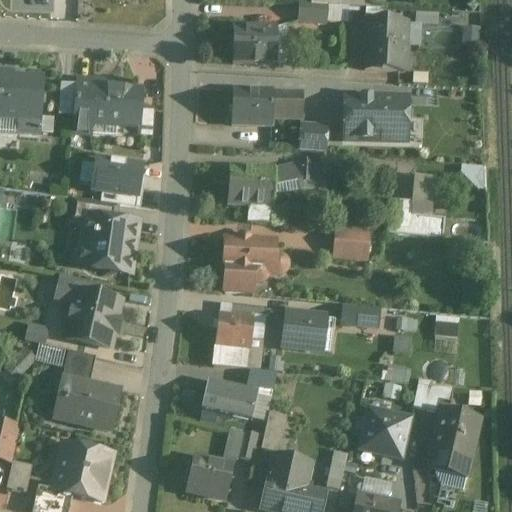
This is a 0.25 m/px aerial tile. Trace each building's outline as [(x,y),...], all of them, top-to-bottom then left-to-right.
[(339,0),(310,0),(310,6),(327,7),(340,8),(339,0)] [(339,0),(340,8),(358,9),(358,0),(339,0)] [(310,6),(298,6),(297,24),(325,26),(326,22),(336,23),(337,10),(326,10),(327,7),(310,6)] [(365,47),(404,49),(405,23),(364,22),(363,47),(365,47)] [(275,30),(233,29),(233,66),(276,67),(275,30)] [(404,49),(365,47),(364,72),(404,74),(406,49),(404,49)] [(42,82),(12,80),(12,76),(0,74),(0,119),(18,121),(39,122),(42,82)] [(94,83),(75,82),(71,137),(90,138),(91,127),(90,127),(90,128),(89,128),(90,110),(92,110),(93,92),(94,83)] [(140,93),(106,91),(106,93),(93,92),(92,110),(90,110),(89,128),(90,128),(90,127),(91,127),(116,128),(116,127),(138,129),(137,131),(138,131),(140,93)] [(271,94),(232,93),(231,128),(271,129),(271,121),(301,122),(302,95),(272,95),(271,94)] [(407,100),(344,98),(343,143),(406,145),(407,100)] [(39,122),(18,121),(17,135),(37,136),(37,138),(40,139),(41,131),(39,131),(39,122)] [(325,130),(300,128),(299,154),(323,156),(325,130)] [(401,200),(415,201),(415,161),(393,161),(392,181),(401,182),(401,200)] [(142,169),(96,163),(91,193),(102,194),(100,205),(118,208),(136,210),(142,169)] [(313,166),(298,165),(297,185),(313,186),(313,166)] [(489,190),(490,167),(467,167),(466,189),(489,190)] [(273,173),(229,171),(227,207),(247,208),(271,209),(272,195),(282,196),(283,179),(273,179),(273,173)] [(100,205),(72,202),(71,213),(87,215),(86,220),(116,224),(118,208),(100,205)] [(413,204),(390,203),(387,237),(410,239),(412,218),(413,204)] [(271,209),(247,208),(247,225),(270,227),(271,209)] [(116,224),(86,220),(87,215),(71,213),(69,225),(84,228),(80,251),(74,256),(73,263),(78,269),(130,276),(137,227),(116,224)] [(444,221),(412,218),(410,239),(442,242),(444,221)] [(318,232),(294,231),(293,250),(317,251),(318,232)] [(367,235),(337,232),(334,259),(361,261),(367,235)] [(249,237),(247,235),(241,235),(240,243),(224,242),(223,273),(225,273),(224,295),(252,297),(253,276),(279,277),(284,275),(287,270),(287,265),(284,260),(280,258),(274,258),(274,244),(250,243),(250,240),(249,237)] [(0,281),(0,308),(17,310),(20,276),(1,274),(0,281)] [(120,304),(75,294),(64,340),(110,350),(120,304)] [(266,310),(231,307),(229,320),(252,322),(251,330),(262,331),(263,321),(264,321),(266,310)] [(378,312),(343,308),(341,327),(376,330),(378,312)] [(321,319),(285,315),(281,350),(317,354),(321,319)] [(438,317),(438,350),(457,350),(458,317),(438,317)] [(229,320),(218,319),(215,348),(213,369),(246,372),(248,352),(249,352),(250,344),(261,345),(262,331),(251,330),(252,322),(229,320)] [(399,337),(397,353),(412,355),(414,339),(399,337)] [(35,360),(55,364),(57,354),(37,349),(35,360)] [(94,360),(67,353),(59,383),(65,385),(66,381),(88,386),(94,360)] [(276,375),(249,373),(245,391),(258,394),(257,398),(271,401),(276,375)] [(88,386),(66,381),(65,385),(59,383),(52,420),(57,421),(110,433),(119,393),(88,386)] [(245,391),(207,382),(200,412),(251,424),(257,398),(258,394),(245,391)] [(453,391),(417,388),(412,410),(435,415),(439,402),(450,405),(453,391)] [(409,421),(369,413),(361,452),(400,461),(409,421)] [(478,422),(440,413),(428,467),(438,469),(436,477),(441,488),(463,493),(467,475),(466,475),(478,422)] [(286,419),(269,415),(260,452),(278,456),(286,419)] [(17,429),(0,425),(0,462),(9,465),(17,429)] [(230,433),(222,466),(232,468),(238,460),(237,460),(243,437),(230,433)] [(257,437),(243,434),(243,437),(237,460),(238,460),(251,463),(257,437)] [(73,498),(83,451),(62,447),(53,486),(49,485),(47,492),(73,498)] [(102,505),(112,458),(83,451),(73,498),(102,505)] [(347,458),(333,455),(327,482),(327,483),(325,492),(338,495),(347,458)] [(222,466),(193,459),(185,494),(186,494),(187,493),(206,498),(206,499),(225,503),(232,468),(222,466)] [(298,467),(273,461),(268,483),(266,483),(260,511),(321,511),(325,496),(324,496),(324,497),(303,492),(308,469),(298,467)] [(31,469),(12,464),(6,492),(25,496),(31,469)] [(391,486),(364,480),(360,499),(387,504),(391,486)] [(69,511),(73,498),(47,492),(37,489),(32,511),(69,511)] [(387,504),(360,499),(358,498),(354,511),(395,511),(397,507),(387,504)]
